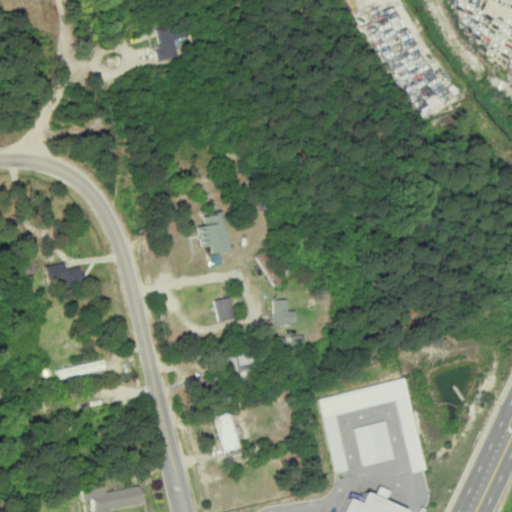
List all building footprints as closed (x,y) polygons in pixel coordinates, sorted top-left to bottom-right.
[(151,29),(158,60),(175,56),(172,40),(182,38),(179,23),(151,29)] [(202,215),(203,225),(196,226),(199,246),(208,245),(210,253),(228,250),(221,212),(202,215)] [(273,286),(282,280),(263,250),(254,256),(273,286)] [(209,267),(221,264),(218,252),(207,254),(209,267)] [(62,277),(63,286),(83,284),(81,266),(63,268),(62,263),(44,265),(46,279),(62,277)] [(217,321),(233,316),(227,295),(211,300),(217,321)] [(286,310),(286,299),(272,299),(272,323),(294,323),(294,310),(286,310)] [(274,348),(288,347),(288,346),(305,345),(304,335),(273,337),(274,348)] [(225,352),(227,380),(246,378),(245,370),(254,369),(252,350),(225,352)] [(54,370),(57,379),(104,367),(101,358),(54,370)] [(316,397),(332,472),(345,469),(333,413),(394,400),(410,472),(421,469),(402,378),(316,397)] [(237,447),(229,411),(214,415),(221,450),(237,447)] [(352,427),(360,465),(391,458),(384,421),(352,427)] [(108,511),(108,507),(141,503),(139,485),(104,490),(103,485),(80,489),(81,500),(89,499),(91,511),(108,511)] [(397,511),(399,508),(361,492),(357,502),(345,497),(338,511),(397,511)]
